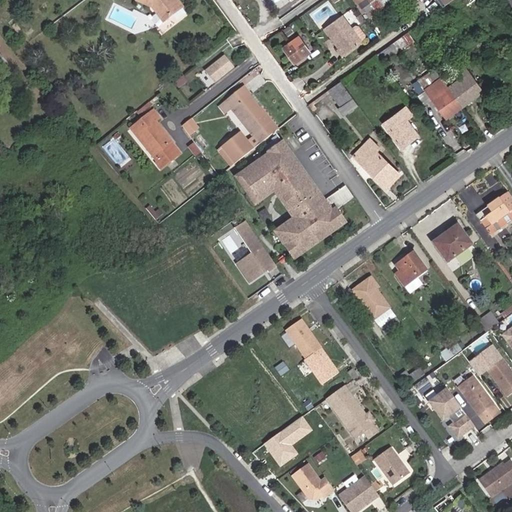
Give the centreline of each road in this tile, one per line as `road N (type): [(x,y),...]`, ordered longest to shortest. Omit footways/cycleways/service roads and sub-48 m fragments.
road 1 (residential): [(384,224),(222,0)]
road 2 (residential): [(439,468),(438,455),(309,280)]
road 3 (tertiary): [(145,396),(309,280)]
road 4 (residential): [(147,432),(217,445),(280,511)]
road 5 (tertiary): [(384,224),(511,134)]
road 6 (tertiary): [(145,396),(126,384),(101,386),(17,454)]
